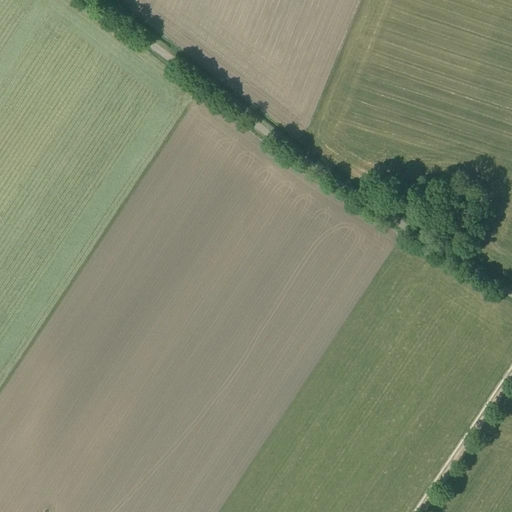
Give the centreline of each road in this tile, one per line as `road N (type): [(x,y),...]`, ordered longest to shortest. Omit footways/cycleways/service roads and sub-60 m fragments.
road 1 (unclassified): [(511,294),(262,129),(97,0)]
road 2 (unclassified): [(418,511),(511,376)]
